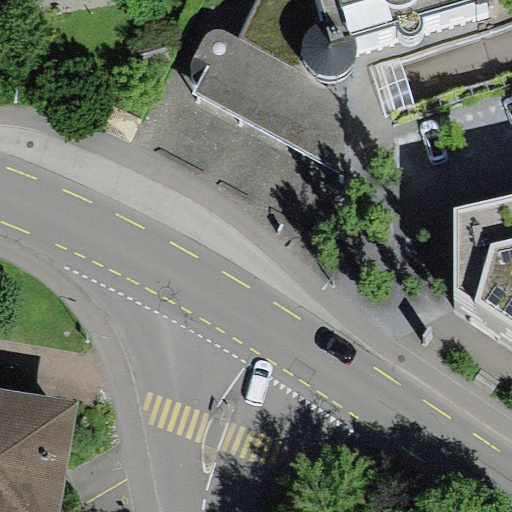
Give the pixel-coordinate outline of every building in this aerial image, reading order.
[(208,74),(193,103),(345,183),(346,117),(338,105),(315,83),(303,71),(302,54),(318,41),(305,0),(261,0),(237,45),(225,39),(216,38),(208,41),(195,65),(208,74)] [(345,70),(345,53),(487,10),(483,0),(305,0),(318,41),(302,54),(303,71),(315,83),(333,83),(345,70)] [(144,123),(99,101),(88,125),(133,144),(144,123)] [(511,203),(458,217),(453,319),(511,354),(511,203)] [(63,511),(70,473),(79,416),(0,403),(0,511),(63,511)]
